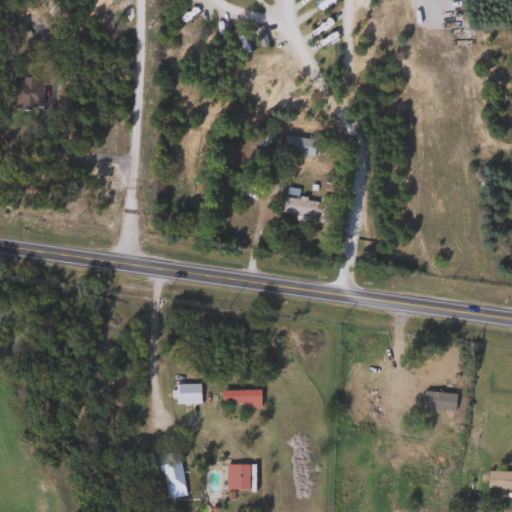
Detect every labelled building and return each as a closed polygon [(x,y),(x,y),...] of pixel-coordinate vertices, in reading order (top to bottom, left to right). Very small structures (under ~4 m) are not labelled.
[(313,140),(311,156),(279,152),(281,136),(313,140)] [(278,216),(280,197),(326,202),(324,221),(278,216)] [(440,372),(417,369),(419,350),(442,353),(440,372)] [(172,384),(197,384),(197,404),(172,404),(172,384)] [(451,411),(419,410),(419,392),(452,393),(451,411)] [(256,393),(256,405),(240,406),(240,401),(220,402),(220,394),(256,393)] [(182,496),(161,499),(154,456),(175,452),(182,496)] [(223,465),(247,465),(247,490),(223,490),(223,465)] [(511,489),(484,488),(485,470),(511,472),(511,489)]
